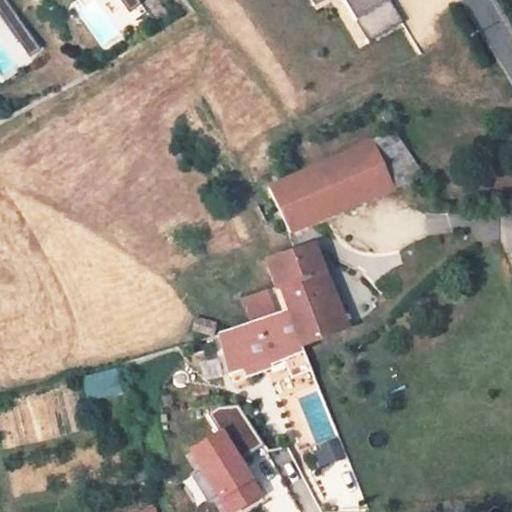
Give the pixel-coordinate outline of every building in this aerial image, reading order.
[(0,0),(0,12),(11,5),(6,0),(0,0)] [(120,0),(130,14),(142,5),(138,0),(120,0)] [(326,1),(325,0),(309,0),(315,9),(326,1)] [(377,41),(404,25),(388,0),(325,0),(326,1),(328,0),(341,0),(356,24),(364,20),(377,41)] [(28,31),(11,5),(0,12),(0,14),(17,39),(28,31)] [(377,41),(364,20),(356,24),(369,46),(377,41)] [(42,50),(28,31),(17,39),(30,58),(42,50)] [(296,163),(263,177),(288,234),(393,190),(422,175),(394,134),(301,174),(296,163)] [(230,221),(208,229),(215,251),(238,243),(230,221)] [(294,253),(264,264),(275,289),(242,301),(250,328),(286,316),(300,348),(346,328),(351,324),(345,310),(339,312),(335,303),(323,272),(320,272),(310,247),(294,253)] [(266,370),(263,362),(300,348),(286,316),(250,328),(216,338),(226,377),(229,377),(232,384),(266,370)] [(212,325),(192,320),(190,331),(210,335),(212,325)] [(307,370),(291,377),(304,407),(320,400),(307,370)] [(236,406),(215,409),(205,416),(218,435),(189,456),(226,511),(236,511),(259,497),(237,464),(263,446),(236,406)] [(323,469),(344,456),(334,439),(313,451),(323,469)]
